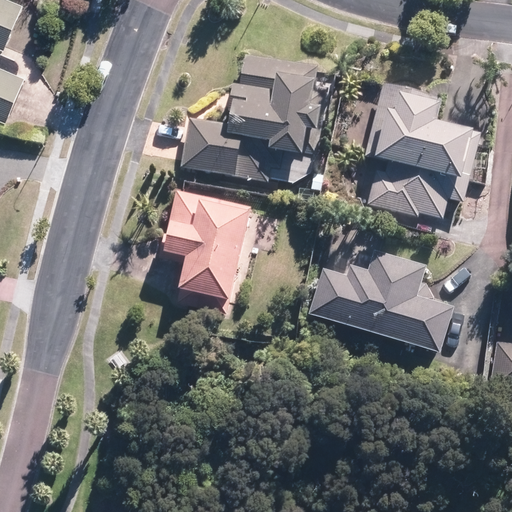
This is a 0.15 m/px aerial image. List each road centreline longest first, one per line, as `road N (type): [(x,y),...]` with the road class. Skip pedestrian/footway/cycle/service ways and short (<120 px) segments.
road 1 (residential): [(5,511),(88,179),(150,0)]
road 2 (residential): [(511,27),(372,0)]
